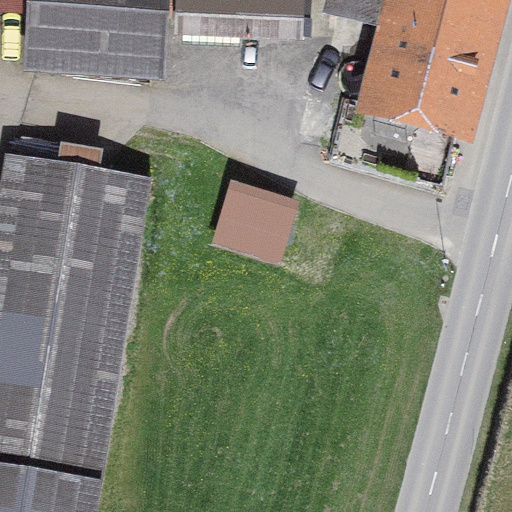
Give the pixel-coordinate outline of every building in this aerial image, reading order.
[(40,0),(37,65),(152,71),(155,0),(40,0)] [(295,27),(296,0),(185,0),(184,22),(295,27)] [(455,126),(488,0),(342,0),(338,16),(401,33),(381,107),(455,126)] [(0,511),(96,511),(150,182),(6,158),(0,197),(0,511)] [(233,194),(216,244),(277,263),(293,213),(233,194)]
